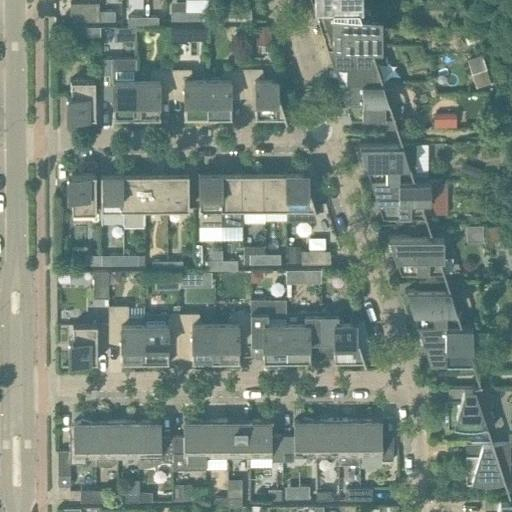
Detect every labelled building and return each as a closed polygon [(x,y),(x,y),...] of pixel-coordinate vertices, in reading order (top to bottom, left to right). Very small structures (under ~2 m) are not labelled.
[(71,1),(71,19),(99,19),(99,1),(71,1)] [(321,24),(369,24),(368,4),(362,4),(315,4),(321,24)] [(223,18),(247,18),(247,5),(223,5),(223,18)] [(186,18),(202,18),(202,8),(186,9),(186,18)] [(171,19),(186,18),(186,9),(171,9),(171,19)] [(100,19),(115,19),(115,10),(100,10),(100,19)] [(128,25),(143,25),(143,15),(128,15),(128,25)] [(143,15),(143,25),(159,25),(159,15),(143,15)] [(328,44),(375,44),(375,24),(369,24),(321,24),(328,44)] [(100,25),(84,25),(84,35),(100,35),(100,25)] [(268,25),(255,26),(255,44),(273,44),(268,25)] [(383,80),(376,60),(381,60),(381,44),(375,44),(328,44),(339,81),(383,80)] [(136,57),(100,57),(101,93),(113,92),(113,115),(137,115),(136,57)] [(231,92),(243,91),(243,66),(224,66),(221,77),(208,77),(208,114),(231,114),(231,92)] [(272,75),(272,76),(265,76),(262,66),(243,66),(243,91),(255,91),(255,114),(284,114),(286,117),(287,117),(278,90),(278,76),(274,76),(273,75),(272,75)] [(160,92),(172,92),(172,67),(153,67),(150,77),(136,77),(137,115),(160,115),(160,92)] [(208,77),(207,77),(195,77),(191,67),(172,67),(172,92),(184,92),(184,115),(208,114),(208,77)] [(95,115),(95,95),(95,77),(71,78),(71,93),(67,93),(67,116),(95,115)] [(399,129),(399,128),(383,80),(339,81),(351,118),(382,117),(382,128),(397,128),(398,130),(399,129)] [(455,111),(435,111),(436,124),(456,124),(455,111)] [(381,142),(359,142),(366,164),(386,163),(387,178),(416,179),(416,161),(416,142),(381,142)] [(317,209),(308,184),(308,170),(304,171),(304,169),(302,169),(303,170),(286,171),(286,206),(287,206),(287,218),(314,218),(314,210),(317,209)] [(189,207),(189,191),(189,171),(166,172),(167,207),(189,207)] [(199,223),(222,223),(221,171),(199,171),(199,223)] [(222,223),(243,223),(243,171),(221,171),(222,223)] [(244,206),(265,206),(264,171),(243,171),(243,223),(244,223),(244,206)] [(265,206),(286,206),(286,171),(264,171),(265,206)] [(96,210),(96,192),(96,172),(67,172),(68,195),(72,195),(72,210),(96,210)] [(101,222),(124,222),(124,207),(123,172),(101,172),(101,222)] [(146,222),(145,207),(145,172),(123,172),(124,207),(124,222),(146,222)] [(145,207),(167,207),(166,172),(145,172),(145,207)] [(387,178),(371,179),(378,200),(398,200),(398,216),(416,215),(417,223),(417,226),(430,226),(422,199),(431,199),(430,195),(447,195),(447,178),(430,179),(416,179),(387,178)] [(409,234),(389,234),(396,256),(416,255),(417,272),(433,271),(445,271),(440,255),(444,255),(443,234),(433,234),(430,226),(417,226),(417,223),(410,223),(410,234),(409,234)] [(222,248),(214,248),(214,258),(222,258),(222,248)] [(326,248),(302,249),(302,260),(302,261),(326,261),(326,248)] [(250,262),(265,262),(265,252),(250,252),(250,262)] [(265,262),(281,262),(280,252),(265,252),(265,262)] [(101,263),(101,253),(85,253),(85,263),(101,263)] [(108,263),(124,263),(124,253),(108,253),(101,253),(101,263),(108,263)] [(124,263),(139,263),(139,253),(124,253),(124,263)] [(207,268),(222,268),(222,258),(214,258),(207,258),(207,268)] [(222,258),(222,268),(238,268),(238,258),(222,258)] [(152,269),(167,268),(167,259),(152,259),(152,269)] [(167,259),(167,268),(183,268),(183,259),(167,259)] [(108,295),(109,269),(94,269),(94,295),(108,295)] [(418,288),(407,288),(413,309),(434,309),(434,324),(462,324),(462,309),(457,309),(448,279),(438,279),(418,280),(418,288)] [(286,310),(286,297),(251,297),(251,310),(251,335),(263,335),(263,358),(270,358),(270,360),(272,360),(278,362),(284,363),(287,363),(286,310)] [(145,364),(144,321),(131,321),(128,312),(128,303),(109,303),(109,336),(121,336),(121,359),(129,359),(129,361),(130,361),(136,363),(142,364),(145,364)] [(334,309),(322,310),(322,335),(334,335),(334,357),(363,357),(364,361),(366,360),(365,357),(374,354),(375,357),(376,357),(363,316),(354,319),(334,320),(334,309)] [(216,363),(215,320),(202,321),(199,310),(180,311),(180,336),(192,336),(192,358),(200,358),(200,360),(201,361),(207,362),(213,363),(216,363)] [(239,335),(251,335),(251,310),(231,310),(228,320),(215,320),(216,363),(218,363),(224,362),(230,361),(231,360),(231,358),(239,358),(239,335)] [(310,335),(322,335),(322,310),(286,310),(287,363),(289,363),(295,362),(301,360),(302,359),(302,358),(310,358),(310,335)] [(168,336),(180,336),(180,311),(161,311),(157,321),(144,321),(145,364),(147,364),(153,363),(159,361),(160,361),(160,359),(168,359),(168,336)] [(97,359),(97,339),(97,321),(73,322),(73,337),(69,337),(69,359),(97,359)] [(434,324),(418,324),(418,325),(425,346),(430,362),(442,362),(461,361),(461,370),(476,369),(476,372),(477,371),(477,369),(471,352),(469,345),(473,345),(473,325),(473,324),(462,324),(434,324)] [(465,385),(448,385),(448,397),(448,425),(453,425),(454,423),(456,424),(457,424),(459,424),(461,425),(463,425),(464,425),(466,425),(471,426),(473,425),(476,425),(478,425),(480,424),(483,424),(484,423),(486,423),(487,425),(492,425),(492,385),(465,385)] [(283,459),(283,433),(271,433),(271,418),(249,419),(249,455),(272,455),(272,459),(283,459)] [(294,454),(317,454),(316,418),(294,419),(294,433),(283,433),(283,459),(294,459),(294,454)] [(317,454),(338,454),(338,418),(316,418),(317,454)] [(359,418),(338,418),(339,462),(360,462),(360,454),(359,418)] [(382,454),(382,458),(393,458),(393,433),(382,433),(382,418),(359,418),(360,454),(382,454)] [(161,419),(139,420),(139,466),(145,466),(148,465),(151,465),(156,463),(159,461),(161,460),(172,460),(173,434),(161,434),(161,419)] [(206,455),(206,419),(184,419),(184,434),(173,434),(172,460),(173,460),(173,467),(206,466),(206,455)] [(206,455),(228,455),(228,419),(206,419),(206,455)] [(228,455),(249,455),(249,419),(228,419),(228,455)] [(70,456),(96,456),(96,420),(73,420),(73,431),(69,431),(69,448),(70,456)] [(117,456),(117,420),(96,420),(96,456),(96,460),(98,461),(102,463),(104,464),(107,464),(110,464),(112,463),(115,461),(117,460),(117,456)] [(117,456),(139,456),(139,420),(117,420),(117,456)] [(482,441),(466,441),(466,453),(466,481),(471,481),(472,479),(475,480),(478,481),(481,481),(484,481),(486,481),(489,481),(492,481),(495,481),(498,480),(501,480),(503,479),(504,479),(505,481),(510,481),(510,441),(508,441),(482,441)] [(69,448),(58,448),(58,472),(70,472),(70,456),(69,448)] [(70,484),(70,472),(58,472),(58,484),(70,484)] [(346,486),(346,498),(372,498),(372,486),(346,486)] [(81,500),(106,500),(106,488),(81,488),(81,500)] [(317,498),(331,498),(331,489),(317,489),(317,498)] [(125,500),(139,500),(139,490),(125,491),(125,500)] [(214,505),(228,505),(228,495),(214,496),(214,505)] [(242,505),(242,498),(242,495),(228,495),(228,505),(242,505)] [(511,511),(511,497),(501,497),(497,509),(484,509),(484,511),(511,511)]
